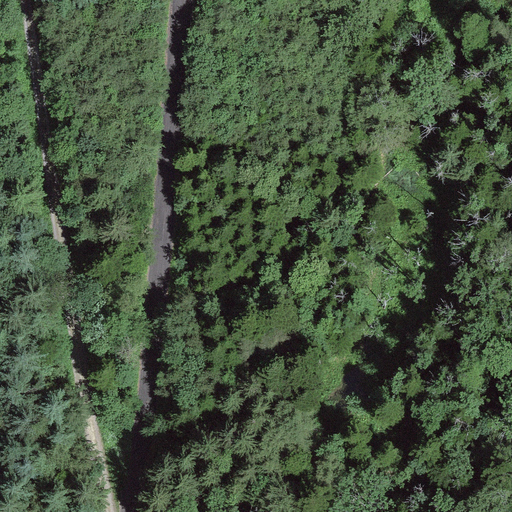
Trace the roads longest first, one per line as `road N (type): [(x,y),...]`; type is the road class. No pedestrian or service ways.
road 1 (track): [(110,511),(27,0)]
road 2 (unclassified): [(129,511),(179,0)]
